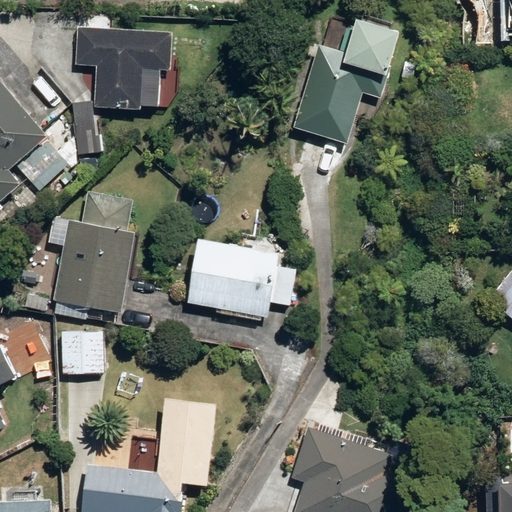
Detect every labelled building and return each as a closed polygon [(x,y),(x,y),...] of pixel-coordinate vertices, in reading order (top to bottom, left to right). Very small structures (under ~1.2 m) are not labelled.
[(496,6),(476,4),(473,38),(493,40),(496,6)] [(355,142),(371,90),(388,95),(409,26),(369,14),(358,50),(323,40),(297,124),(309,128),(299,161),(332,172),(342,138),(355,142)] [(80,62),(102,62),(101,107),(166,108),(167,64),(176,64),(177,27),(81,25),(80,62)] [(0,204),(32,174),(46,188),(80,157),(66,142),(16,88),(0,71),(0,204)] [(97,100),(77,102),(82,152),(102,150),(97,100)] [(94,186),(89,216),(56,211),(51,243),(63,245),(60,263),(46,261),(41,289),(29,288),(26,306),(91,316),(93,303),(125,308),(143,194),(94,186)] [(276,315),(278,298),(296,301),(302,267),(284,264),(287,248),(209,235),(198,302),(276,315)] [(511,274),(496,294),(511,306),(511,274)] [(107,371),(109,327),(68,326),(66,370),(107,371)] [(0,377),(23,366),(6,330),(0,332),(0,408),(10,403),(0,381),(0,377)] [(187,511),(190,478),(217,480),(222,398),(171,395),(166,467),(92,463),(89,511),(187,511)] [(410,511),(421,478),(411,475),(422,442),(398,434),(392,451),(313,426),(297,474),(309,478),(297,511),(410,511)] [(492,511),(511,511),(511,471),(492,472),(492,511)] [(59,511),(59,495),(32,495),(0,496),(0,511),(59,511)]
